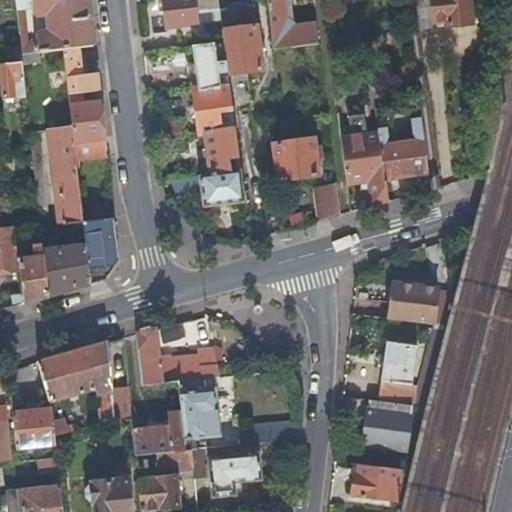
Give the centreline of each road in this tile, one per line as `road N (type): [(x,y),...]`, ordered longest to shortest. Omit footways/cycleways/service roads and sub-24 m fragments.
road 1 (residential): [(114,0),(137,194),(164,294)]
road 2 (residential): [(309,511),(324,366),(303,256)]
road 3 (unclassified): [(303,256),(511,200)]
road 4 (unclassified): [(0,340),(164,294)]
road 5 (unclassified): [(164,294),(303,256)]
